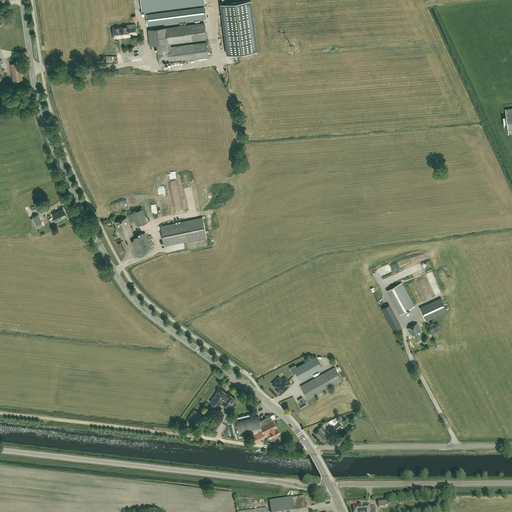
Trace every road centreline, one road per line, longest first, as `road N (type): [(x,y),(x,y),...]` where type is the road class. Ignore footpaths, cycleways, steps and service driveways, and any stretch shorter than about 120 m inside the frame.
road 1 (tertiary): [(308,447),(269,403),(122,285),(47,133),(21,0)]
road 2 (unclassified): [(329,486),(0,450)]
road 3 (track): [(0,413),(308,447)]
road 4 (unclassified): [(511,446),(308,447)]
road 5 (unclassified): [(511,483),(329,486)]
